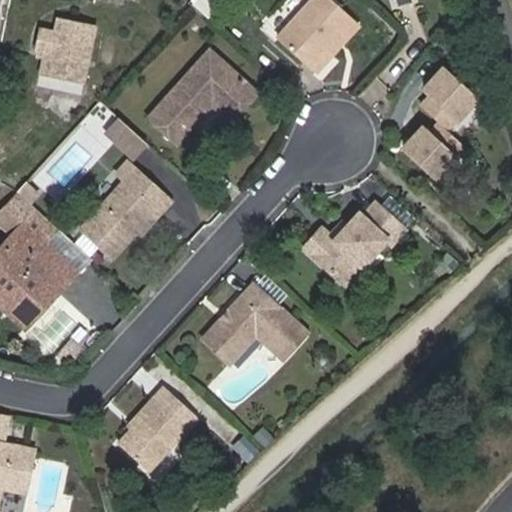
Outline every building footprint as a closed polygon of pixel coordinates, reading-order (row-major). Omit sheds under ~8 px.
[(196,0),(194,3),(211,15),(221,0),(196,0)] [(344,0),(301,0),(276,28),(315,62),(325,49),(321,44),(354,9),(344,0)] [(41,49),(39,55),(36,71),(79,80),(91,23),(54,15),(52,30),(36,26),(32,47),(34,48),(41,49)] [(207,39),(145,107),(173,133),(209,94),(229,112),(255,82),(207,39)] [(435,168),(453,148),(450,147),(460,136),(442,119),(452,108),(454,110),(472,89),(437,59),(419,80),(427,86),(416,98),(435,114),(426,125),(418,119),(401,139),(435,168)] [(172,189),(129,147),(116,161),(124,168),(79,215),(112,245),(137,218),(154,200),(159,203),(172,189)] [(352,201),(339,215),(327,228),(323,223),(314,215),(295,236),(329,267),(346,249),(355,256),(380,228),(385,233),(399,218),(369,191),(356,206),(352,201)] [(154,200),(137,218),(142,222),(159,203),(154,200)] [(0,233),(11,243),(32,219),(21,209),(0,233)] [(327,228),(339,215),(334,211),(323,223),(327,228)] [(41,269),(61,246),(32,219),(11,243),(0,233),(0,293),(0,294),(7,286),(29,305),(52,279),(41,269)] [(73,256),(61,246),(41,269),(52,279),(73,256)] [(338,274),(355,256),(346,249),(329,267),(338,274)] [(250,271),(198,327),(224,350),(251,320),(281,347),(305,319),(250,271)] [(22,313),(29,305),(7,286),(0,294),(22,313)] [(148,462),(197,405),(163,374),(149,387),(155,392),(117,435),(148,462)] [(0,468),(12,471),(20,431),(0,426),(6,402),(0,400),(0,468)] [(30,432),(20,431),(12,471),(22,473),(30,432)]
